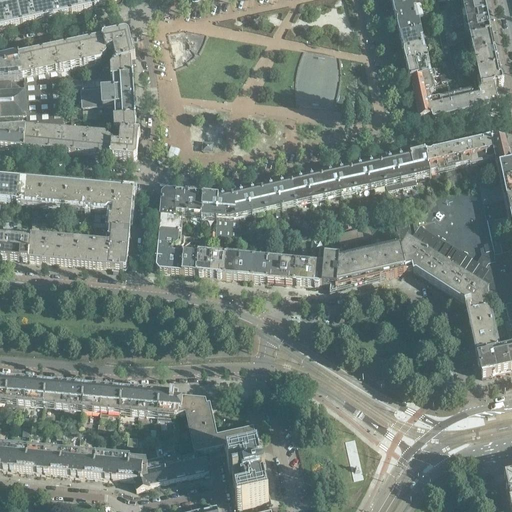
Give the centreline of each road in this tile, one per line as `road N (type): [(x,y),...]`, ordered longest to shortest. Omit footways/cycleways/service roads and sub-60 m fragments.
road 1 (residential): [(477,411),(460,384),(449,322),(410,294),(343,309),(293,307),(270,330)]
road 2 (tertiary): [(0,363),(125,374),(263,371)]
road 3 (residential): [(153,180),(248,183),(410,143)]
road 4 (tertiary): [(442,426),(270,330)]
road 5 (tertiary): [(263,371),(321,391),(409,451)]
road 6 (residential): [(135,19),(145,51),(153,180)]
road 7 (residential): [(0,167),(153,180)]
road 8 (residential): [(410,143),(374,0)]
road 9 (tertiary): [(138,293),(0,280)]
road 10 (residential): [(135,19),(0,48)]
road 11 (tertiary): [(270,330),(212,306),(138,293)]
road 12 (residential): [(122,511),(105,498),(0,489)]
